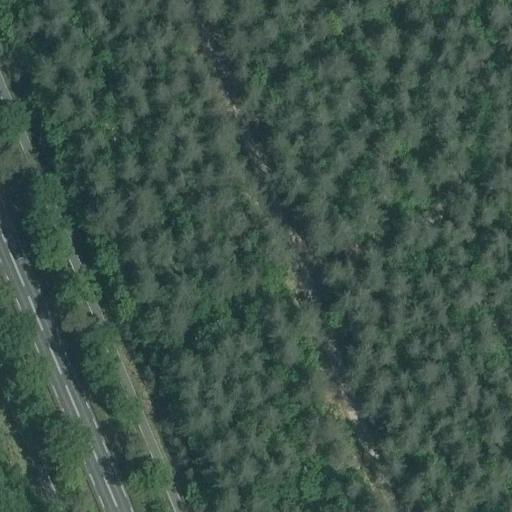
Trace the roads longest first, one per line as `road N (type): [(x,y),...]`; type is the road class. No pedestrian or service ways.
road 1 (unknown): [(189,0),(408,511)]
road 2 (secondary): [(115,511),(0,234)]
road 3 (track): [(311,285),(511,173)]
